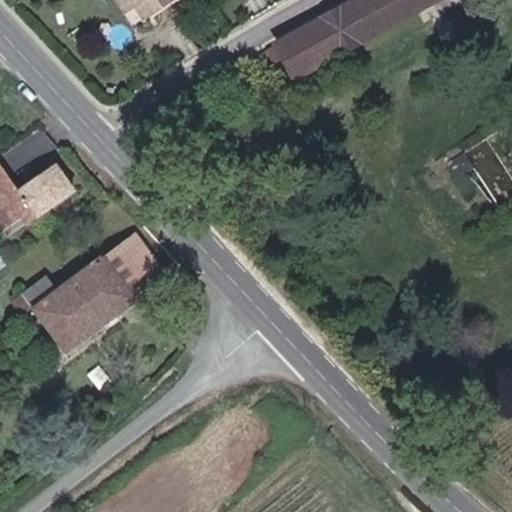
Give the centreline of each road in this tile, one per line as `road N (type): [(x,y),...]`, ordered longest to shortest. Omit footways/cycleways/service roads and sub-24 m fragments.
road 1 (unclassified): [(272,318),(38,511)]
road 2 (primary): [(474,511),(272,318)]
road 3 (unclassified): [(103,139),(313,0)]
road 4 (primary): [(272,318),(103,139)]
road 5 (primary): [(103,139),(0,19)]
